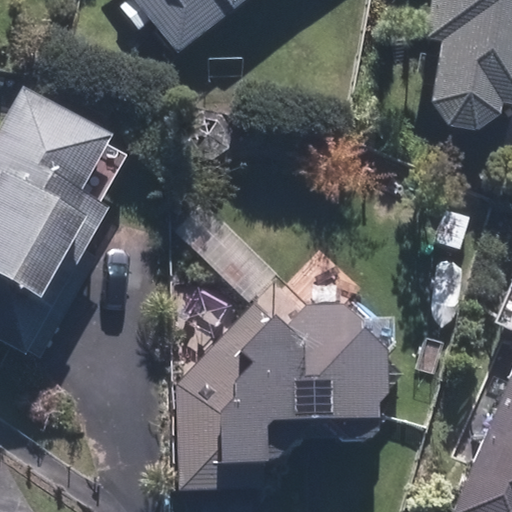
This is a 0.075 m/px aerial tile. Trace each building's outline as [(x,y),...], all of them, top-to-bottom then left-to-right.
[(123,0),(116,6),(138,33),(151,23),(178,55),(244,0),(123,0)] [(511,0),(432,0),(428,41),(440,42),(434,98),(434,101),(434,104),(435,107),(436,110),(437,113),(438,116),(440,118),(441,121),(443,123),(445,125),(448,127),(450,129),(453,130),(455,131),(458,133),(461,133),(464,134),(467,134),(470,134),(473,134),(476,133),(479,133),(482,132),(484,131),(487,129),(489,127),(492,126),(494,124),(496,121),(498,119),(499,116),(501,114),(502,111),(503,108),(503,105),(511,106),(511,0)] [(18,85),(0,117),(0,344),(26,359),(116,199),(89,184),(114,139),(18,85)] [(176,256),(172,398),(169,492),(267,497),(271,416),(380,422),(383,357),(381,352),(379,347),(376,342),(373,338),(369,334),(365,330),(362,326),(357,323),(353,320),(348,317),(344,315),(339,313),(333,311),(328,309),(323,308),(318,308),(312,307),(307,307),(302,308),(296,309),(294,309),(296,260),(176,256)] [(511,511),(511,365),(447,511),(511,511)]
